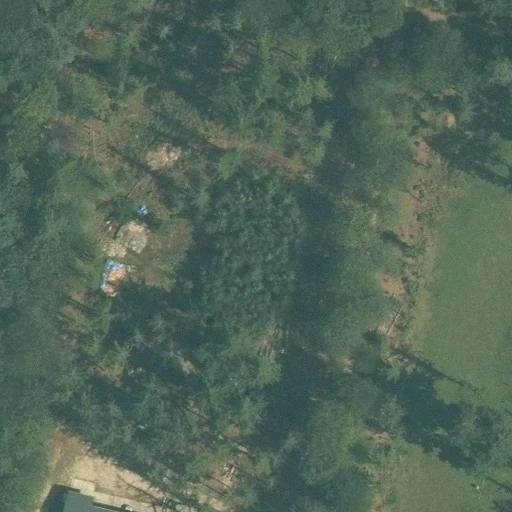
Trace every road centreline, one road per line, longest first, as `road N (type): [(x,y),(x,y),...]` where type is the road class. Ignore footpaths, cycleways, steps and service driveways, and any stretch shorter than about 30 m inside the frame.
road 1 (track): [(327,511),(403,0)]
road 2 (track): [(511,45),(361,0)]
